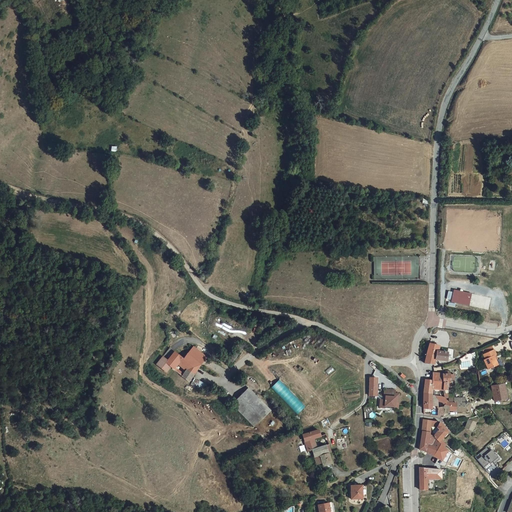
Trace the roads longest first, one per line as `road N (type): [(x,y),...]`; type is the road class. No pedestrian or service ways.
road 1 (unclassified): [(431,320),(438,130),(498,0)]
road 2 (unclassified): [(383,361),(323,327),(217,300),(152,229),(104,209)]
